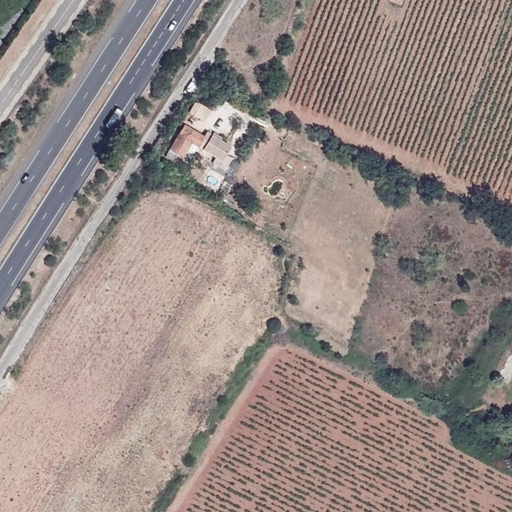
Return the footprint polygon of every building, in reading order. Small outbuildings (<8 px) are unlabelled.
[(221,112),(206,101),(198,113),(214,124),(221,112)] [(211,148),(220,153),(229,138),(216,130),(214,134),(198,124),(183,148),(193,154),(197,154),(204,142),(212,146),(211,148)] [(241,145),(229,138),(220,153),(225,157),(221,161),(233,169),(241,157),(236,153),(241,145)] [(211,148),(212,146),(204,142),(197,154),(204,159),(211,148)] [(186,163),(193,154),(183,148),(177,157),(186,163)] [(230,189),(236,193),(244,179),(237,175),(230,189)]
